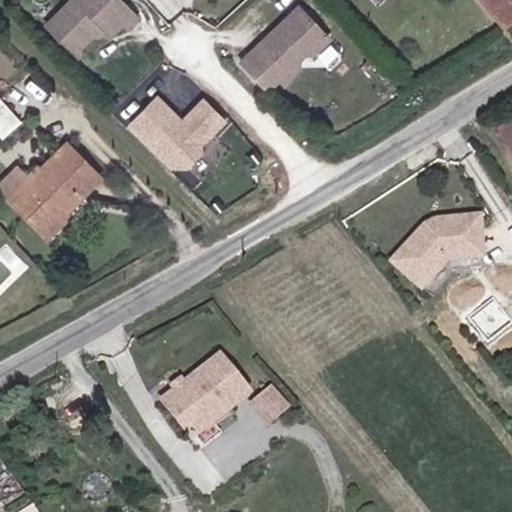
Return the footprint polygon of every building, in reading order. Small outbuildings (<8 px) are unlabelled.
[(122,29),(135,17),(118,0),(64,0),(40,23),(69,52),(96,26),(105,35),(118,24),(122,29)] [(511,0),(478,0),(495,22),(511,8),(511,0)] [(231,62),(258,91),(270,81),(276,82),(292,69),(290,60),(297,54),(299,54),(320,36),(293,7),(231,62)] [(178,121),(153,96),(126,122),(169,167),(182,167),(196,153),(197,140),(207,130),(209,133),(221,121),(200,100),(178,121)] [(511,117),(498,123),(511,157),(511,117)] [(63,143),(6,197),(33,226),(54,206),(56,209),(93,175),(63,143)] [(54,206),(33,226),(40,233),(60,214),(56,209),(54,206)] [(386,259),(416,284),(443,260),(478,258),(475,213),(431,218),(422,222),(386,259)] [(187,438),(192,435),(208,421),(248,390),(217,352),(156,400),(187,438)] [(262,391),(247,403),(264,426),(280,414),(262,391)] [(208,421),(192,435),(201,446),(218,433),(208,421)]
